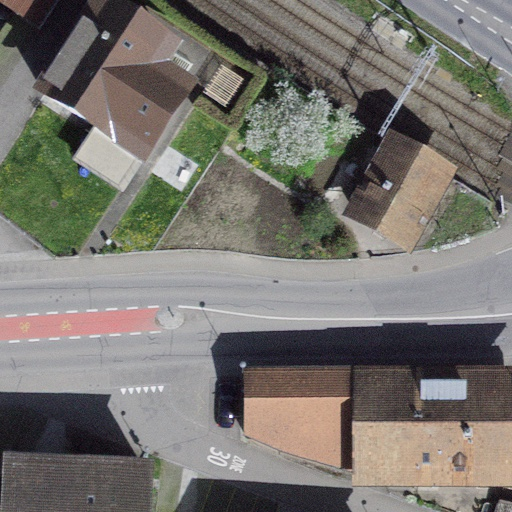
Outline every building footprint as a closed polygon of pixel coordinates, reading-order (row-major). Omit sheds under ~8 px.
[(0,0),(0,3),(39,29),(58,0),(0,0)] [(169,51),(103,7),(46,93),(111,136),(106,143),(138,164),(186,92),(155,71),(169,51)] [(388,162),(356,218),(408,248),(440,191),(388,162)] [(335,391),(244,393),(245,434),(278,433),(278,451),(336,449),(335,391)] [(511,477),(511,396),(365,397),(365,478),(511,477)] [(148,511),(150,477),(8,470),(5,511),(148,511)] [(511,511),(511,506),(502,503),(499,511),(511,511)]
